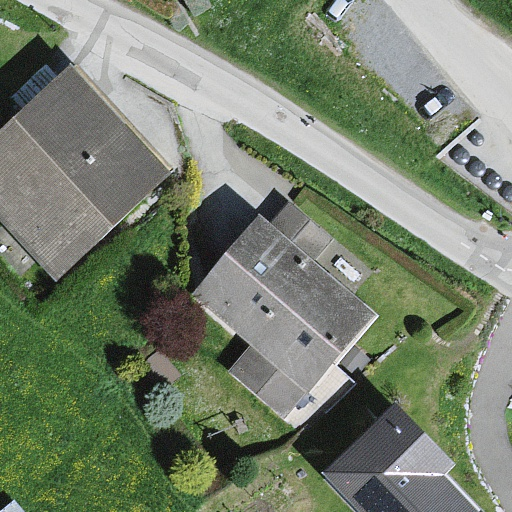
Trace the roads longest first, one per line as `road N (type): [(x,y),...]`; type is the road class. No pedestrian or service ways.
road 1 (unclassified): [(59,0),(305,139),(473,252),(511,264)]
road 2 (unclassified): [(511,98),(413,0)]
